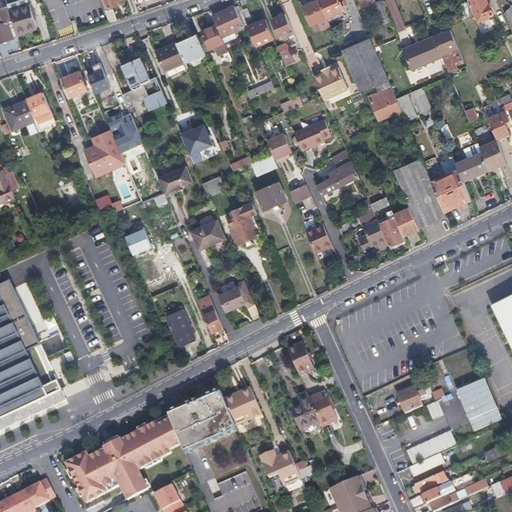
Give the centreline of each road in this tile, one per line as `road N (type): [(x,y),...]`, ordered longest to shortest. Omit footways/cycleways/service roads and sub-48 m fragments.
road 1 (residential): [(40,448),(312,309)]
road 2 (residential): [(404,511),(312,309)]
road 3 (residential): [(312,309),(511,212)]
road 4 (residential): [(0,70),(208,0)]
